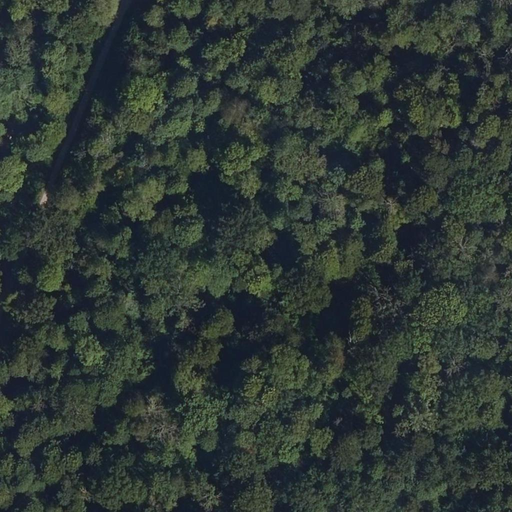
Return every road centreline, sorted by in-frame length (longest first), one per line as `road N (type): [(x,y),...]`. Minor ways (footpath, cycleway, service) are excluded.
road 1 (track): [(141,0),(511,160)]
road 2 (unclassified): [(0,309),(127,0)]
